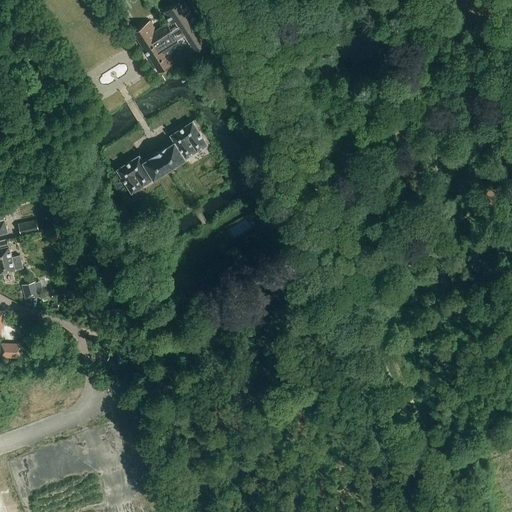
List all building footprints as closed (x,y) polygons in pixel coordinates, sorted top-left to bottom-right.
[(181,0),(164,11),(171,21),(168,23),(168,22),(158,28),(151,18),(132,31),(158,72),(183,55),(178,48),(183,45),(179,39),(181,37),(192,52),(210,40),(184,0),(181,0)] [(25,12),(6,26),(14,37),(33,23),(25,12)] [(204,63),(211,59),(208,55),(201,59),(204,63)] [(231,78),(225,82),(229,87),(234,83),(231,78)] [(238,91),(229,97),(233,102),(241,96),(238,91)] [(154,178),(166,170),(186,157),(187,157),(210,143),(194,119),(164,138),(169,144),(142,161),(138,155),(116,169),(131,192),(142,185),(142,184),(153,177),(154,178)] [(274,206),(263,212),(273,230),(284,223),(274,206)] [(37,218),(19,223),(22,235),(40,231),(37,218)] [(11,245),(8,246),(7,246),(5,238),(0,239),(0,273),(16,269),(16,268),(24,266),(21,254),(13,256),(11,245)] [(23,284),(26,299),(30,298),(30,296),(34,294),(35,296),(43,294),(42,290),(40,291),(37,281),(23,284)] [(2,343),(1,356),(21,356),(22,349),(22,344),(2,343)]
